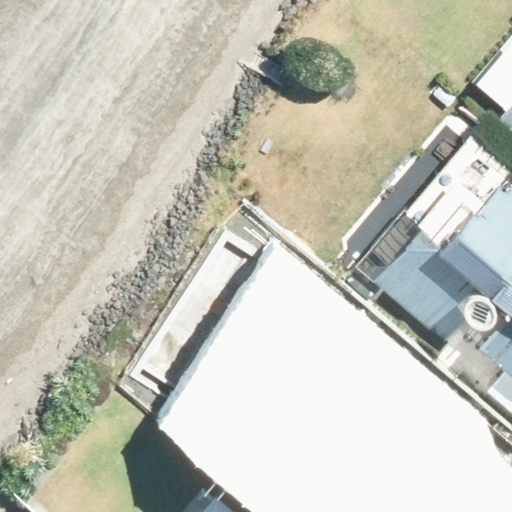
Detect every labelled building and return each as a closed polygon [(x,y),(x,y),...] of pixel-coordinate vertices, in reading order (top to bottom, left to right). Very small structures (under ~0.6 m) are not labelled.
[(500,111),(511,121),(511,31),(473,77),(505,105),(500,111)] [(511,173),(504,184),(498,179),(479,204),(473,200),(440,239),(420,222),(391,257),(378,248),(362,267),(443,334),(455,321),(508,364),(491,385),(511,402),(511,173)] [(356,315),(337,336),(363,361),(383,340),(356,315)] [(293,494),(315,511),(511,511),(511,439),(487,419),(480,426),(456,406),(471,389),(426,351),(411,370),(404,364),(293,494)] [(245,511),(218,489),(199,511),(245,511)]
